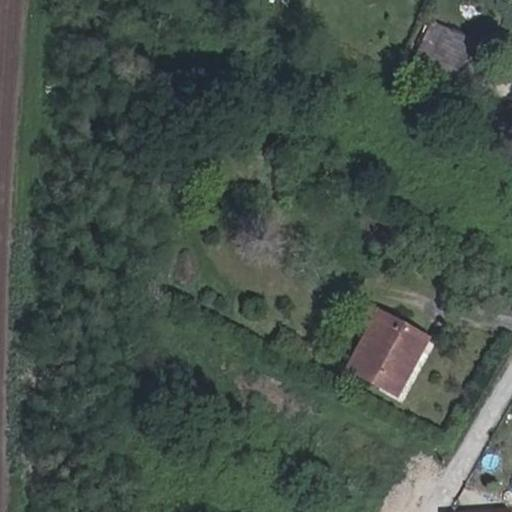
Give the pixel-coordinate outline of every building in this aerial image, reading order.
[(432,78),(452,36),(440,29),(421,72),(432,78)] [(461,93),(481,49),(452,36),(432,78),(461,93)] [(355,339),(328,386),(375,412),(408,351),(352,319),(343,334),(355,339)] [(318,380),(328,386),(355,339),(343,334),(318,380)] [(272,352),(262,368),(286,381),(295,365),(272,352)]
